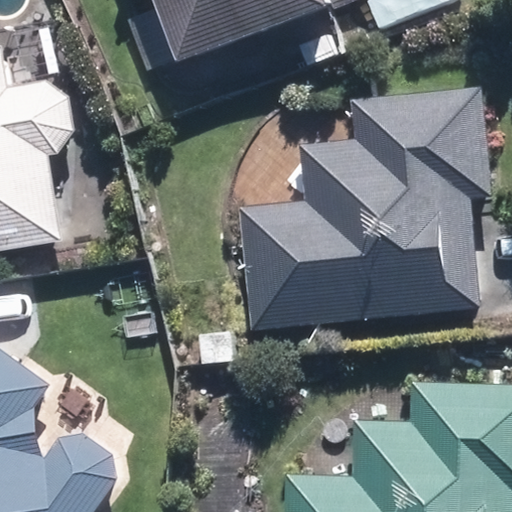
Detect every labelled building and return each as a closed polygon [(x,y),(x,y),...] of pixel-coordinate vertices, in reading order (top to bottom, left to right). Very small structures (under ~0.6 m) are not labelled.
[(201,63),(176,0),(173,0),(129,18),(155,81),(201,63)] [(192,0),(214,58),(368,0),(192,0)] [(0,252),(74,242),(61,157),(85,154),(74,78),(27,84),(22,44),(0,46),(0,252)] [(381,115),(368,139),(317,139),(317,200),(262,200),(261,323),(473,304),(475,328),(511,324),(511,218),(493,220),(491,192),(510,192),(499,88),(405,87),(405,111),(381,115)] [(62,384),(0,334),(0,511),(106,511),(143,463),(82,419),(60,450),(62,384)] [(511,511),(511,377),(430,376),(429,417),(369,415),(368,472),(303,470),(301,511),(511,511)]
